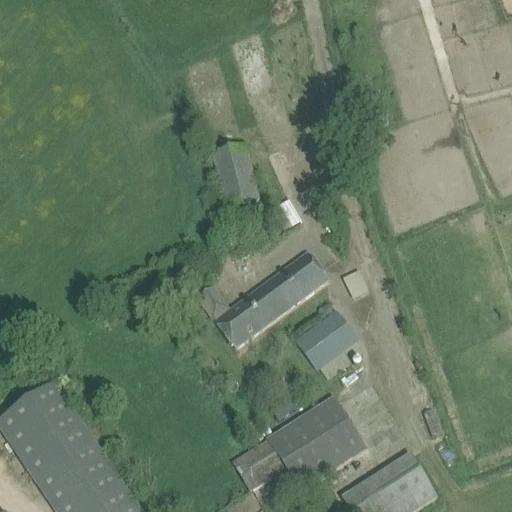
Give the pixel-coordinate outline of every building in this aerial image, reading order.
[(213,157),(227,211),(260,203),(246,149),(213,157)] [(227,240),(240,261),(285,233),(272,213),(227,240)] [(199,304),(235,352),(328,285),(310,255),(229,314),(213,293),(199,304)] [(352,301),(368,293),(359,272),(343,280),(352,301)] [(296,345),(316,372),(356,343),(336,316),(296,345)] [(272,389),(276,396),(286,390),(282,383),(272,389)] [(139,511),(56,387),(0,424),(0,434),(51,511),(139,511)] [(281,432),(315,486),(367,451),(334,399),(281,432)] [(255,445),(263,440),(256,429),(248,434),(255,445)] [(231,464),(249,494),(291,467),(273,438),(231,464)] [(340,501),(347,511),(416,511),(437,499),(409,456),(340,501)]
